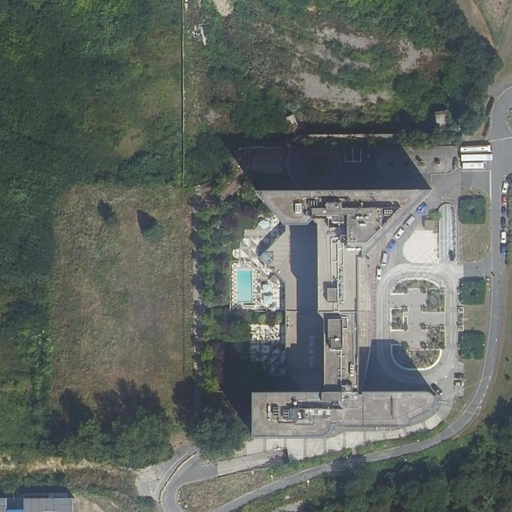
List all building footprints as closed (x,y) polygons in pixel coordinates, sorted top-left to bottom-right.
[(289,369),(304,384),(304,387),(258,387),(258,432),(324,432),(327,432),(331,431),(334,429),(337,427),(338,423),(339,420),(342,420),(342,422),(404,422),(435,407),(438,406),(440,404),(442,401),(442,398),(442,395),(441,392),(440,389),(438,387),(435,386),(432,385),(367,385),(367,389),(364,389),(364,386),(363,363),(366,351),(368,338),(369,325),(369,312),(368,299),(367,288),(364,277),(361,267),(363,266),(364,258),(387,234),(433,187),(257,188),(290,220),(290,227),(263,253),(289,279),(289,369)] [(243,229),(244,237),(250,236),(251,245),(260,244),(259,228),(243,229)] [(392,308),(391,333),(412,334),(412,330),(404,329),(404,322),(409,322),(410,309),(392,308)] [(442,368),(441,346),(394,348),(394,369),(442,368)] [(73,511),(74,499),(25,499),(24,511),(73,511)]
